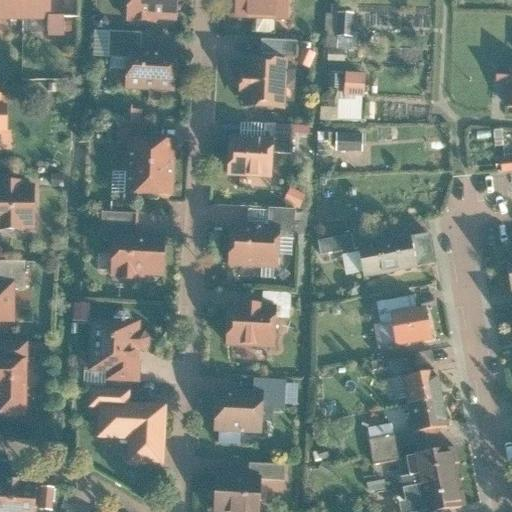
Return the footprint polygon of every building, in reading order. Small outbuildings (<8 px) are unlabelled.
[(0,0),(0,18),(22,19),(22,0),(0,0)] [(22,0),(22,19),(48,19),(49,19),(49,0),(22,0)] [(48,19),(48,36),(63,36),(63,0),(55,0),(49,0),(49,19),(48,19)] [(128,0),(127,21),(155,22),(155,18),(175,19),(176,0),(128,0)] [(238,0),(237,19),(292,22),(292,0),(238,0)] [(331,11),(331,52),(355,52),(355,11),(331,11)] [(109,32),(108,58),(127,59),(128,51),(140,52),(141,34),(109,32)] [(266,64),(245,63),(243,113),(290,114),(292,61),(300,61),(301,43),(267,42),(266,64)] [(127,59),(126,88),(148,90),(147,102),(160,103),(161,90),(173,91),(175,54),(140,52),(128,51),(127,59)] [(511,70),(502,70),(501,82),(511,82),(511,92),(511,107),(511,70)] [(342,96),(363,96),(364,72),(343,72),(342,96)] [(337,119),(363,120),(363,99),(338,98),(337,119)] [(152,126),(109,123),(108,143),(121,143),(118,201),(168,204),(172,145),(150,143),(152,126)] [(270,140),(231,139),(229,181),(278,182),(279,157),(295,157),(296,127),(271,126),(270,140)] [(337,151),(362,152),(362,133),(337,132),(337,151)] [(511,169),(511,155),(501,156),(501,170),(511,169)] [(36,186),(0,184),(0,232),(34,234),(36,186)] [(289,188),(283,201),(300,207),(305,194),(289,188)] [(268,228),(230,225),(227,269),(281,272),(284,236),(297,237),(299,213),(269,211),(268,228)] [(133,216),(95,213),(93,232),(108,233),(105,279),(160,283),(164,231),(132,229),(133,216)] [(354,234),(318,243),(321,258),(358,249),(354,234)] [(415,236),(361,247),(369,281),(423,269),(415,236)] [(0,327),(11,327),(12,290),(23,291),(24,264),(0,263),(0,327)] [(422,293),(379,300),(383,325),(396,323),(400,346),(439,339),(433,304),(424,306),(422,293)] [(261,308),(227,306),(224,348),(280,351),(282,313),(291,313),(292,297),(262,295),(261,308)] [(141,324),(87,320),(83,373),(103,375),(102,384),(137,386),(141,324)] [(0,422),(25,424),(28,348),(0,346),(0,422)] [(396,354),(372,359),(375,375),(399,370),(396,354)] [(405,382),(411,407),(446,399),(440,374),(405,382)] [(257,394),(218,392),(215,433),(264,436),(266,406),(288,407),(289,382),(258,380),(257,394)] [(127,392),(82,389),(81,407),(92,408),(89,441),(123,444),(121,464),(158,467),(163,403),(127,400),(127,392)] [(446,399),(411,407),(416,431),(451,423),(446,399)] [(397,424),(368,431),(376,463),(405,456),(397,424)] [(457,450),(411,462),(417,485),(463,474),(457,450)] [(252,480),(220,478),(217,511),(262,511),(265,480),(286,481),(288,462),(253,460),(252,480)] [(425,511),(470,500),(463,474),(417,485),(398,490),(403,511),(425,511)] [(41,486),(0,482),(0,511),(55,511),(57,492),(41,491),(41,486)]
